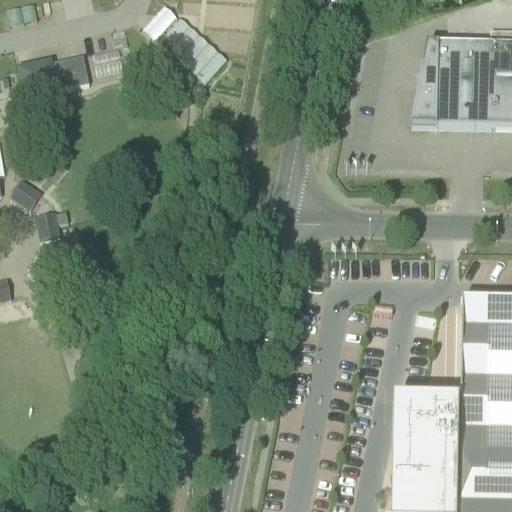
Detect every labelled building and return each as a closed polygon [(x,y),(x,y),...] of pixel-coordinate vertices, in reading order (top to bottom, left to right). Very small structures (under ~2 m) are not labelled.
[(158,44),(206,87),(228,63),(166,8),(143,32),(157,45),(158,44)] [(511,50),(426,49),(421,71),(435,71),(434,110),(414,109),(410,131),(511,133),(511,50)] [(34,72),(20,74),(26,103),(54,97),(87,89),(86,84),(81,61),(48,69),(34,72)] [(9,203),(29,216),(40,199),(20,186),(9,203)] [(40,247),(59,243),(54,219),(35,223),(40,247)] [(26,277),(42,287),(55,267),(39,257),(26,277)] [(0,306),(10,304),(6,285),(0,286),(0,306)] [(511,511),(511,306),(461,306),(459,448),(457,511),(511,511)] [(313,502),(310,511),(327,511),(329,505),(313,502)]
